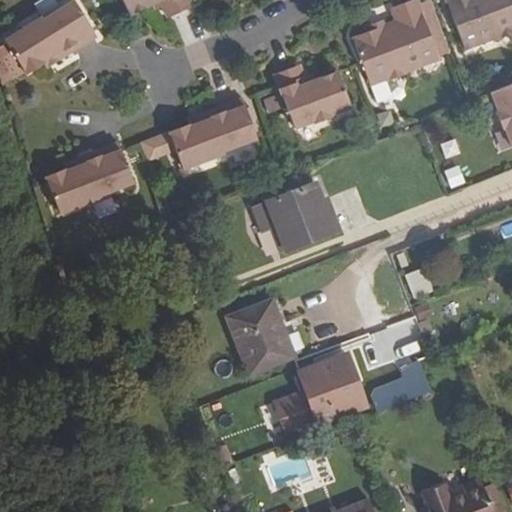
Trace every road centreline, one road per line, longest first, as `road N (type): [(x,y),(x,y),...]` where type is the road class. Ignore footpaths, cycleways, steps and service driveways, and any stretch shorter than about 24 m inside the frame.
road 1 (residential): [(327,307),(335,283),(369,252),(511,193)]
road 2 (residential): [(307,0),(230,43),(149,73)]
